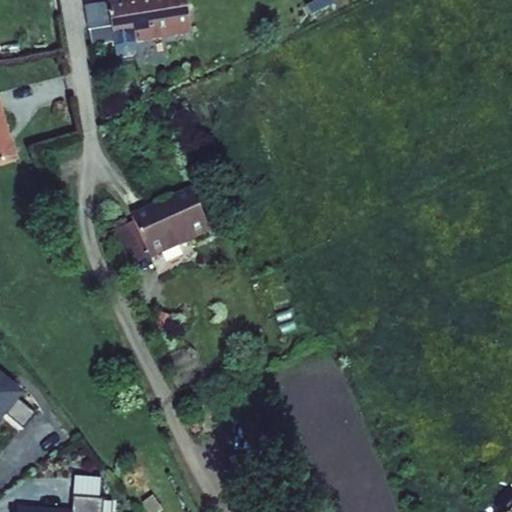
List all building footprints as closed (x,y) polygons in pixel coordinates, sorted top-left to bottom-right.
[(138,54),(136,42),(193,32),(187,0),(124,0),(108,3),(118,58),(123,61),(134,59),(138,54)] [(0,169),(4,168),(18,160),(12,140),(5,142),(0,121),(0,169)] [(191,191),(132,220),(153,261),(211,232),(191,191)] [(0,410),(4,406),(25,422),(37,406),(16,390),(18,387),(0,372),(0,410)] [(103,511),(105,497),(73,495),(72,511),(31,511),(19,511),(18,511),(103,511)]
